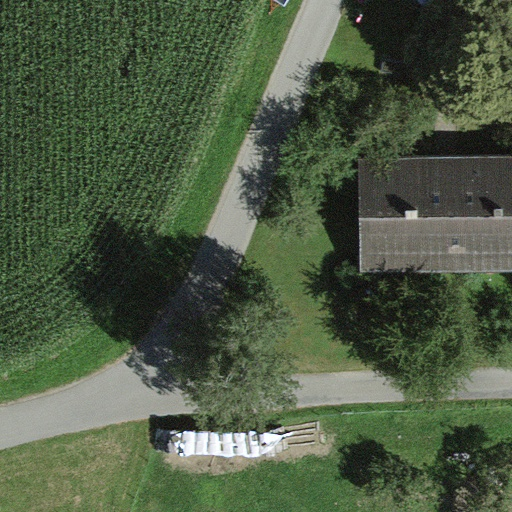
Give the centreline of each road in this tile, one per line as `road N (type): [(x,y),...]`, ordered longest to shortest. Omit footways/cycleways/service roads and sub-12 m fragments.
road 1 (residential): [(0,434),(139,382),(249,217),(339,0)]
road 2 (track): [(511,383),(139,382)]
